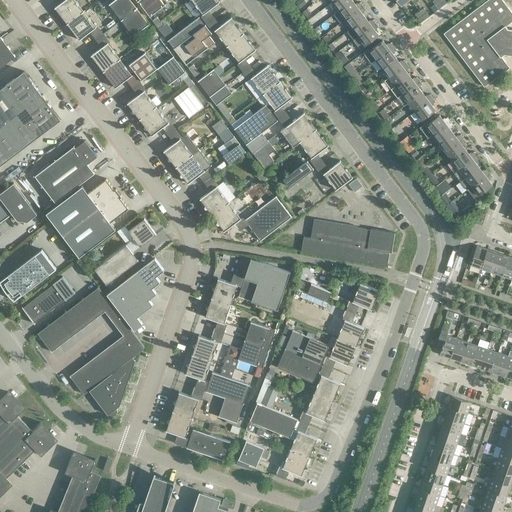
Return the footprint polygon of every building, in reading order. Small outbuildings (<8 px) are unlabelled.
[(67,23),(67,24),(84,11),(83,11),(79,5),(76,1),(76,2),(75,0),(64,0),(55,7),(55,8),(67,23)] [(115,0),(109,5),(110,5),(121,20),(137,8),(136,8),(130,0),(115,0)] [(138,0),(137,1),(138,1),(149,16),(149,17),(165,5),(165,4),(164,4),(161,0),(138,0)] [(192,0),(196,4),(196,5),(198,8),(203,14),(202,14),(203,14),(220,2),(219,1),(217,0),(192,0)] [(304,0),(299,0),(295,3),(300,9),(307,3),(304,0)] [(334,0),(332,2),(339,10),(352,0),(334,0)] [(356,4),(352,0),(339,10),(334,14),(340,23),(345,19),(363,6),(360,2),(358,4),(357,5),(356,4)] [(511,21),(511,12),(502,0),(487,0),(444,33),(484,87),(510,67),(501,56),(504,54),(511,55),(511,29),(508,29),(505,26),(511,21)] [(366,9),(363,6),(345,19),(352,28),(365,17),(362,13),(362,11),(363,11),(366,9)] [(137,9),(137,8),(121,20),(122,20),(133,35),(133,36),(149,24),(148,24),(137,9)] [(307,8),(303,11),(306,17),(311,13),(307,8)] [(84,11),(67,24),(68,24),(79,39),(79,40),(96,27),(96,26),(95,27),(91,21),(91,20),(89,17),(88,17),(84,11)] [(419,11),(415,14),(421,23),(425,19),(419,11)] [(199,16),(167,41),(168,41),(174,48),(173,48),(174,49),(205,25),(205,24),(199,17),(200,17),(199,16)] [(227,46),(244,33),(243,33),(231,18),(232,18),(231,17),(214,30),(215,30),(220,36),(222,40),(222,39),(227,46)] [(369,22),(365,17),(352,28),(347,31),(353,40),(376,23),(373,19),(371,21),(370,22),(369,22)] [(379,27),(376,23),(353,40),(360,49),(365,45),(379,35),(375,30),(375,28),(376,28),(379,27)] [(182,59),(186,64),(185,64),(186,65),(215,43),(214,42),(209,35),(212,33),(211,32),(211,33),(206,25),(205,25),(174,49),(178,54),(182,59)] [(317,27),(314,30),(318,36),(322,33),(317,27)] [(244,34),(244,33),(227,46),(232,52),(234,55),(239,62),(256,49),(255,49),(251,43),(251,42),(251,41),(251,40),(250,40),(249,39),(249,40),(248,40),(244,34)] [(0,35),(0,67),(15,56),(0,35)] [(328,35),(323,38),(327,43),(331,40),(328,35)] [(371,46),(372,48),(369,50),(367,48),(363,52),(371,63),(376,59),(393,46),(391,42),(388,44),(388,45),(386,45),(383,40),(382,40),(381,39),(371,46)] [(103,71),(120,59),(120,58),(120,59),(115,52),(113,49),(108,43),(108,42),(91,55),(91,56),(92,55),(103,71)] [(396,50),(393,46),(376,59),(382,68),(396,58),(393,53),(393,51),(394,52),(396,50)] [(342,51),(336,56),(343,64),(348,60),(342,51)] [(145,52),(129,64),(126,67),(125,65),(120,59),(103,71),(103,72),(104,71),(116,87),(115,87),(116,88),(132,75),(138,75),(141,79),(141,80),(157,68),(145,53),(146,53),(145,52)] [(174,57),(173,56),(157,68),(158,69),(158,68),(170,83),(169,83),(169,84),(172,82),(175,86),(181,81),(180,76),(185,72),(185,71),(185,72),(173,57),(174,57)] [(399,62),(396,58),(382,68),(389,77),(406,63),(404,60),(401,61),(401,62),(399,62)] [(409,67),(406,63),(389,77),(384,80),(391,89),(409,75),(406,71),(406,69),(407,69),(409,67)] [(263,94),(280,81),(279,81),(275,75),(275,74),(276,74),(276,73),(275,73),(275,72),(274,72),(274,71),(273,71),(272,72),(268,66),(268,65),(251,78),(256,84),(258,87),(263,93),(263,94)] [(354,67),(348,72),(352,77),(358,73),(354,67)] [(214,69),(198,81),(199,81),(210,96),(226,84),(225,84),(214,69)] [(24,71),(0,89),(0,88),(0,165),(61,119),(24,71)] [(412,79),(409,75),(391,89),(397,97),(419,80),(417,77),(414,79),(412,79)] [(422,84),(419,80),(397,97),(404,106),(408,102),(422,92),(419,88),(419,86),(420,86),(422,84)] [(280,81),(263,94),(264,94),(268,100),(270,103),(271,103),(275,109),(275,110),(292,97),(291,97),(287,91),(287,90),(288,90),(288,89),(287,88),(286,87),(285,87),(284,88),(280,82),(280,81)] [(364,82),(359,86),(364,93),(369,89),(364,82)] [(228,83),(226,84),(210,96),(216,104),(234,91),(228,83)] [(189,88),(175,99),(190,118),(204,108),(189,88)] [(128,103),(133,109),(132,110),(132,111),(132,112),(133,113),(134,113),(135,113),(140,119),(139,119),(140,119),(156,106),(151,100),(149,97),(144,91),(145,91),(144,90),(127,103),(128,104),(128,103)] [(425,96),(422,92),(408,102),(415,111),(433,98),(430,94),(427,96),(427,97),(425,96)] [(435,101),(433,98),(415,111),(422,120),(435,110),(432,105),(432,103),(433,103),(435,101)] [(157,107),(156,106),(140,119),(145,125),(144,126),(144,127),(144,128),(145,128),(145,129),(146,129),(147,129),(152,135),(151,135),(152,135),(169,123),(168,122),(163,116),(161,113),(156,107),(157,107)] [(383,108),(379,112),(382,117),(387,113),(383,108)] [(293,147),(299,142),(316,129),(311,123),(311,122),(312,122),(312,121),(312,120),(311,120),(311,119),(310,119),(309,119),(309,120),(304,113),(281,130),(281,131),(282,130),(286,137),(287,138),(292,144),(293,147)] [(439,115),(426,125),(421,129),(428,138),(433,134),(450,121),(447,117),(445,119),(445,120),(443,119),(439,115)] [(250,116),(234,128),(235,129),(246,144),(262,132),(261,132),(250,117),(250,116)] [(390,117),(385,120),(389,125),(393,121),(390,117)] [(228,128),(222,120),(214,126),(220,134),(228,128)] [(453,125),(450,121),(433,134),(439,143),(453,132),(449,128),(450,126),(453,125)] [(234,136),(228,128),(220,134),(226,142),(234,136)] [(316,129),(299,142),(300,142),(304,148),(307,151),(312,157),(311,157),(312,158),(328,145),(323,139),(323,138),(324,138),(324,137),(324,136),(323,136),(323,135),(322,135),(321,135),(316,129)] [(262,133),(262,132),(246,144),(247,145),(252,152),(268,140),(262,133)] [(456,137),(453,132),(439,143),(446,151),(463,138),(460,134),(458,136),(458,137),(456,137)] [(164,151),(169,157),(168,158),(168,159),(168,160),(169,160),(169,161),(170,161),(171,161),(171,160),(176,166),(176,167),(199,149),(198,148),(197,148),(187,134),(187,133),(164,151)] [(275,135),(268,140),(273,146),(279,141),(275,135)] [(410,136),(404,141),(410,150),(417,145),(410,136)] [(466,142),(463,138),(446,151),(452,160),(466,150),(462,145),(463,143),(464,144),(466,142)] [(35,175),(56,202),(95,173),(88,163),(90,161),(97,156),(85,140),(78,146),(78,145),(75,147),(74,146),(35,175)] [(268,140),(252,152),(261,164),(264,168),(269,165),(274,161),(269,154),(275,149),(273,146),(268,140)] [(246,152),(240,144),(224,156),(230,164),(246,152)] [(415,148),(409,152),(413,157),(418,153),(415,148)] [(200,151),(199,149),(176,167),(181,173),(181,174),(180,174),(180,175),(180,176),(181,176),(181,177),(182,177),(183,177),(183,176),(188,182),(188,183),(211,166),(211,165),(210,165),(200,152),(200,151)] [(469,154),(466,150),(452,160),(447,164),(454,172),(476,155),(473,152),(471,153),(471,154),(469,154)] [(479,159),(476,155),(454,172),(460,181),(479,167),(476,163),(476,161),(477,161),(479,159)] [(308,160),(284,178),(285,179),(285,178),(290,185),(290,186),(314,168),(314,167),(314,168),(308,161),(309,161),(308,160)] [(335,189),(336,190),(353,177),(352,176),(352,177),(347,171),(348,170),(348,169),(348,168),(347,167),(346,167),(345,167),(340,161),(341,161),(340,160),(323,173),(324,174),(329,180),(331,183),(336,189),(335,189)] [(482,171),(479,167),(460,181),(467,189),(489,172),(486,169),(484,171),(482,171)] [(492,176),(489,172),(467,189),(474,198),(478,195),(492,184),(489,180),(489,178),(490,178),(492,176)] [(46,213),(63,235),(79,256),(116,229),(110,222),(129,208),(120,197),(122,196),(116,188),(115,189),(106,178),(88,192),(83,185),(46,213)] [(347,188),(353,196),(361,190),(355,182),(347,188)] [(0,222),(12,213),(17,220),(27,221),(37,214),(14,183),(0,193),(0,222)] [(201,199),(205,205),(205,206),(204,206),(204,207),(205,207),(205,208),(206,208),(206,209),(207,208),(208,208),(212,214),(212,215),(229,202),(228,202),(224,196),(222,193),(221,193),(217,187),(217,186),(200,199),(201,199)] [(276,196),(245,220),(260,240),(261,240),(292,217),(276,196)] [(447,197),(442,201),(446,205),(451,201),(447,197)] [(229,202),(212,215),(213,215),(217,221),(217,222),(216,222),(216,223),(217,223),(217,224),(218,224),(218,225),(219,224),(220,224),(224,230),(224,231),(241,218),(236,212),(234,209),(229,202)] [(456,209),(452,212),(455,217),(460,214),(456,209)] [(479,211),(475,222),(482,225),(486,213),(479,211)] [(128,230),(134,238),(140,246),(156,234),(144,218),(128,230)] [(304,236),(302,248),(301,251),(387,266),(389,252),(392,252),(395,232),(371,228),(371,230),(357,227),(357,226),(314,219),(311,238),(304,236)] [(138,260),(132,252),(126,244),(95,268),(107,284),(138,260)] [(487,249),(477,245),(470,265),(481,268),(487,249)] [(21,292),(22,294),(56,268),(42,249),(8,275),(9,277),(3,282),(4,285),(5,287),(6,288),(8,290),(9,292),(11,294),(12,296),(14,297),(21,292)] [(498,253),(487,249),(481,268),(491,272),(498,253)] [(508,256),(498,253),(491,272),(501,275),(508,256)] [(511,277),(511,257),(508,256),(501,275),(511,279),(511,277)] [(164,270),(154,258),(107,294),(134,330),(143,324),(137,316),(153,305),(149,299),(156,293),(152,288),(160,282),(156,276),(164,270)] [(211,297),(231,304),(231,303),(233,296),(237,284),(242,286),(238,296),(278,309),(284,291),(284,290),(290,272),(290,271),(251,258),(250,259),(251,259),(245,277),(234,273),(231,282),(217,278),(218,278),(211,297)] [(22,307),(35,324),(35,323),(35,322),(65,299),(65,300),(75,293),(63,276),(53,284),(23,307),(22,307)] [(380,290),(361,282),(360,283),(361,283),(358,290),(356,294),(353,301),(372,309),(379,291),(380,291),(380,290)] [(310,283),(306,292),(327,301),(331,292),(310,283)] [(144,346),(99,286),(37,333),(52,352),(105,311),(123,335),(70,375),(84,394),(89,390),(133,357),(144,349),(144,346)] [(231,304),(211,297),(205,316),(204,316),(224,323),(224,322),(227,315),(228,311),(230,304),(231,304)] [(337,338),(357,346),(356,346),(364,328),(365,327),(345,319),(345,320),(342,327),(341,331),(338,338),(337,338)] [(244,340),(269,349),(269,348),(275,330),(251,321),(251,322),(245,340),(244,340)] [(286,325),(283,332),(289,335),(292,327),(286,325)] [(285,348),(322,364),(322,363),(321,363),(325,355),(349,365),(349,364),(356,346),(357,346),(337,338),(331,336),(327,345),(310,337),(306,336),(293,330),(292,331),(293,331),(286,348),(285,348)] [(438,341),(443,343),(440,354),(450,358),(457,338),(447,335),(448,332),(442,330),(438,341)] [(282,333),(278,343),(284,345),(288,336),(282,333)] [(192,353),(191,354),(211,361),(212,360),(211,360),(214,353),(215,349),(217,342),(218,342),(218,341),(198,334),(198,335),(192,354),(192,353)] [(467,342),(457,338),(450,358),(460,361),(467,342)] [(269,349),(244,340),(245,341),(238,359),(238,358),(238,359),(262,367),(263,367),(262,367),(269,349)] [(477,345),(467,342),(460,361),(471,365),(477,345)] [(487,349),(477,345),(471,365),(481,368),(487,349)] [(240,350),(229,346),(226,355),(237,359),(240,350)] [(277,366),(277,367),(314,382),(314,381),(314,380),(319,382),(317,386),(314,393),(333,401),(341,383),(317,373),(321,364),(322,364),(285,348),(285,349),(278,366),(277,366)] [(498,352),(487,349),(481,368),(491,372),(498,352)] [(511,350),(510,350),(508,356),(502,375),(511,379),(511,378),(511,350)] [(508,356),(498,352),(491,372),(502,375),(508,356)] [(211,361),(191,354),(192,354),(185,372),(185,373),(205,380),(205,379),(207,372),(209,368),(208,368),(211,361)] [(135,360),(133,357),(89,390),(108,415),(109,414),(110,414),(110,415),(111,415),(112,416),(113,416),(114,415),(115,415),(116,414),(116,413),(117,413),(117,412),(117,411),(117,410),(116,409),(120,406),(135,360)] [(206,390),(225,397),(244,403),(243,403),(250,385),(250,384),(212,371),(212,372),(213,372),(206,390)] [(172,410),(192,417),(194,410),(196,406),(195,406),(198,399),(199,398),(179,391),(178,392),(179,392),(173,410),(172,410)] [(0,492),(10,483),(11,484),(11,483),(5,477),(34,449),(40,455),(39,454),(54,439),(39,424),(40,423),(40,422),(31,430),(24,423),(25,422),(25,421),(24,421),(23,422),(16,414),(24,406),(23,407),(8,392),(0,399),(0,492)] [(333,401),(314,393),(314,394),(311,401),(309,404),(310,404),(307,411),(306,411),(306,412),(325,420),(326,419),(325,419),(333,401),(333,402),(333,401)] [(452,396),(448,406),(467,413),(471,402),(452,396)] [(219,415),(218,416),(237,422),(237,421),(243,403),(244,404),(244,403),(225,397),(225,398),(219,415)] [(254,422),(291,438),(291,437),(290,437),(298,420),(298,419),(262,404),(261,404),(262,404),(255,421),(254,421),(254,422)] [(467,413),(448,406),(445,416),(464,423),(467,413)] [(192,417),(172,410),(172,411),(166,429),(165,430),(185,437),(186,436),(185,436),(186,434),(191,436),(187,447),(187,446),(186,447),(224,460),(224,459),(230,442),(231,441),(193,428),(193,429),(193,430),(188,428),(189,425),(191,417),(192,418),(192,417)] [(464,423),(445,416),(441,427),(460,433),(464,423)] [(256,426),(249,422),(246,429),(253,432),(256,426)] [(211,424),(209,429),(216,432),(218,426),(211,424)] [(232,424),(230,430),(238,433),(240,426),(232,424)] [(460,433),(441,427),(438,437),(457,443),(460,433)] [(258,428),(256,433),(273,440),(275,435),(258,428)] [(291,448),(310,457),(310,456),(317,438),(318,438),(298,430),(299,430),(296,437),(295,437),(294,441),(291,448)] [(457,443),(438,437),(434,447),(453,454),(457,443)] [(511,439),(505,437),(502,447),(511,450),(511,439)] [(250,464),(257,467),(261,456),(264,449),(264,448),(246,440),(238,459),(250,464)] [(453,454),(434,447),(431,457),(450,464),(453,454)] [(511,450),(502,447),(498,458),(511,462),(511,450)] [(310,457),(291,448),(290,449),(291,449),(288,456),(286,460),(283,467),(302,475),(310,457)] [(264,449),(261,456),(267,459),(270,451),(264,449)] [(73,475),(65,494),(57,511),(50,509),(50,510),(51,510),(50,511),(86,511),(102,473),(101,474),(91,470),(96,459),(95,459),(94,460),(75,452),(67,472),(65,471),(65,472),(73,475)] [(450,464),(431,457),(427,467),(446,474),(450,464)] [(113,460),(107,458),(103,470),(109,472),(113,460)] [(511,462),(498,458),(495,468),(511,473),(511,462)] [(238,459),(236,464),(248,468),(250,464),(238,459)] [(446,474),(427,467),(424,478),(443,484),(446,474)] [(511,480),(511,473),(495,468),(491,478),(510,485),(511,480)] [(154,476),(144,503),(140,501),(136,511),(227,511),(228,509),(218,506),(222,495),(201,487),(192,511),(164,511),(175,483),(174,482),(173,483),(165,480),(165,479),(163,479),(163,480),(155,477),(155,476),(154,476)] [(443,484),(424,478),(420,488),(439,495),(443,484)] [(510,485),(491,478),(488,488),(507,495),(510,485)] [(439,495),(420,488),(416,498),(436,505),(439,495)] [(507,495),(488,488),(484,499),(503,505),(507,495)] [(236,502),(224,498),(221,505),(233,509),(236,502)] [(433,511),(436,505),(416,498),(413,509),(422,511),(433,511)] [(501,511),(503,505),(484,499),(481,509),(489,511),(501,511)]
